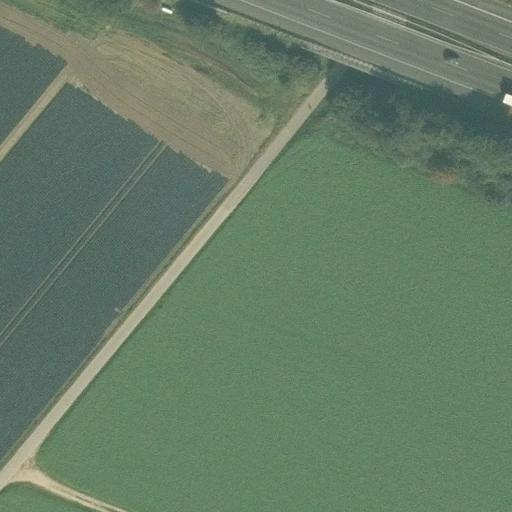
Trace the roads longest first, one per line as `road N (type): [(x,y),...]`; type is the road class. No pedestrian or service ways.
road 1 (track): [(0,482),(398,0)]
road 2 (motorway): [(284,0),(511,86)]
